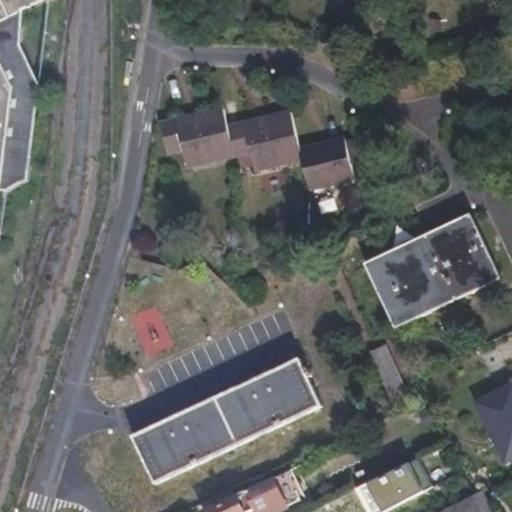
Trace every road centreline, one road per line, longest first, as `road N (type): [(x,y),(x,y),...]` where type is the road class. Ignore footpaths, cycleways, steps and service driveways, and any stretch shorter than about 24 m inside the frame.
road 1 (unclassified): [(44,476),(122,210),(155,49)]
road 2 (residential): [(155,49),(304,64),(404,127),(499,205),(511,234)]
